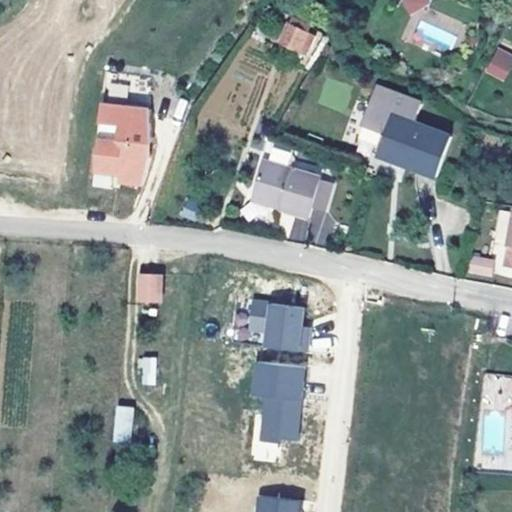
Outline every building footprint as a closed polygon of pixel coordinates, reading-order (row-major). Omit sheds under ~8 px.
[(9,0),(0,0),(0,6),(8,8),(9,0)] [(426,0),(400,0),(406,14),(428,5),(426,0)] [(311,31),(290,22),(280,43),(300,52),(311,31)] [(483,72),(503,82),(511,64),(511,54),(497,46),(483,72)] [(362,124),(385,133),(376,156),(437,178),(452,138),(415,123),(422,105),(376,88),(362,124)] [(101,105),(100,124),(98,139),(95,171),(115,174),(115,169),(122,169),(121,174),(121,179),(144,187),(155,155),(149,153),(152,145),(158,144),(158,138),(155,138),(153,129),(155,110),(101,105)] [(161,110),(155,110),(153,129),(155,138),(158,138),(161,110)] [(266,160),(290,166),(293,153),(269,147),(266,160)] [(321,176),(264,161),(254,194),(284,203),(282,209),(310,218),(321,176)] [(254,194),(253,200),(282,209),(284,203),(254,194)] [(495,261),(473,257),(471,271),(493,275),(495,261)] [(162,275),(141,274),(140,302),(161,302),(162,275)] [(305,308),(253,302),(249,330),(269,333),(275,333),(273,349),(308,353),(310,336),(302,335),(303,327),(305,308)] [(311,328),(303,327),(302,335),(310,336),(311,328)] [(157,359),(144,358),(143,373),(156,374),(157,359)] [(306,368),(259,362),(255,396),(268,397),(262,442),(281,444),(282,439),(297,441),(306,368)] [(133,411),(118,410),(115,441),(131,443),(133,411)] [(261,495),(246,493),(244,511),(278,511),(279,507),(260,505),(261,495)]
